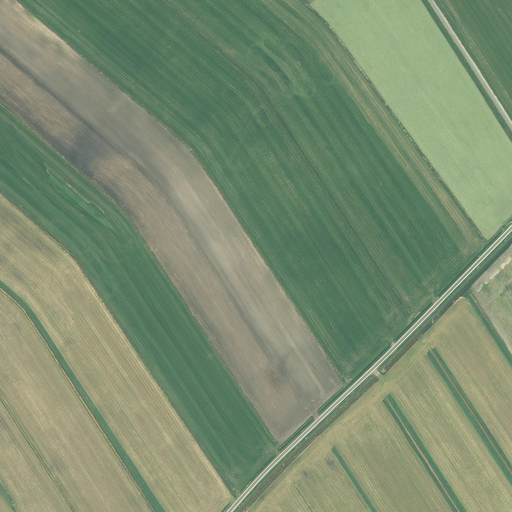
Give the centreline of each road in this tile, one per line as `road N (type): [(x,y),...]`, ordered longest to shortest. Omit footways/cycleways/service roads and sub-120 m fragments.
road 1 (unclassified): [(228,511),(511,227)]
road 2 (tertiary): [(511,127),(430,0)]
